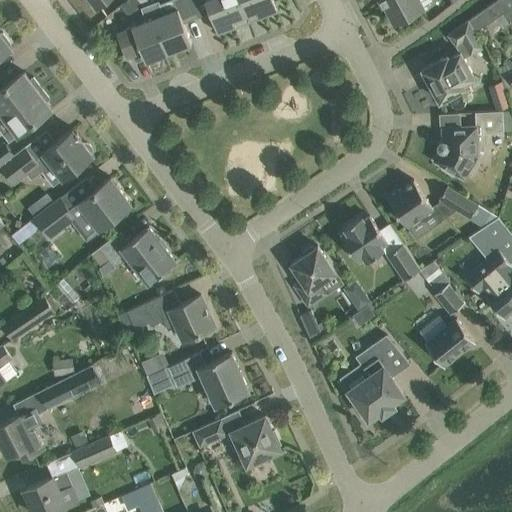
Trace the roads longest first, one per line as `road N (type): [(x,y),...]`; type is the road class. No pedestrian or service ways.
road 1 (residential): [(229,252),(375,145),(382,127),(377,105),(341,36)]
road 2 (residential): [(363,511),(260,294),(229,252)]
road 3 (residential): [(123,122),(341,36)]
road 4 (residential): [(365,511),(511,395)]
road 5 (residential): [(229,252),(123,122)]
road 6 (residential): [(123,122),(29,0)]
